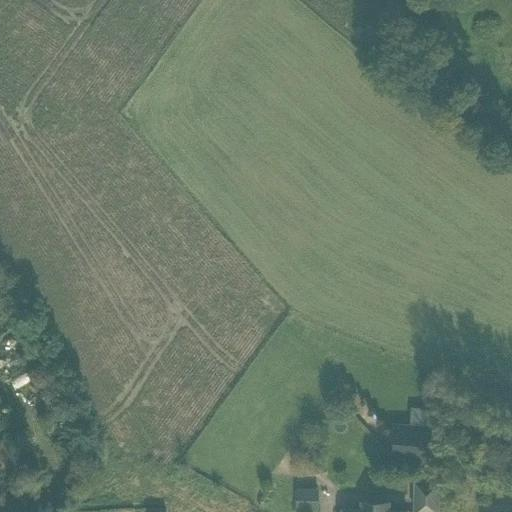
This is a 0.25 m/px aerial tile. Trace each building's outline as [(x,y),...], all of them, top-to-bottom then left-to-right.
[(438,460),(440,424),(396,421),(394,457),(438,460)] [(25,511),(38,504),(0,445),(0,496),(9,511),(25,511)] [(414,511),(438,511),(439,481),(415,481),(414,511)] [(299,507),(319,507),(320,488),(299,488),(299,507)] [(407,511),(408,511),(389,511),(389,503),(362,502),(362,510),(343,510),(342,511),(407,511)]
